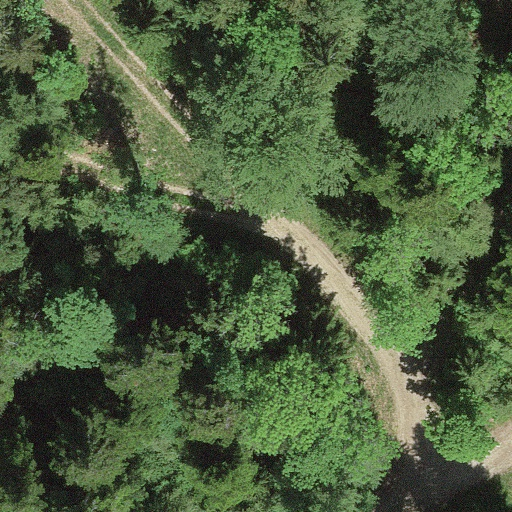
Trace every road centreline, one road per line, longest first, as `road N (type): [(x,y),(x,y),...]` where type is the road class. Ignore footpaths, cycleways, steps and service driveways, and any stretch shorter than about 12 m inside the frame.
road 1 (track): [(511,502),(466,460),(60,0)]
road 2 (track): [(511,431),(385,511)]
